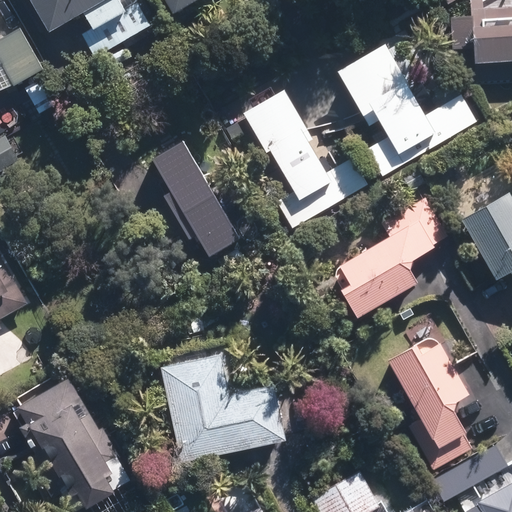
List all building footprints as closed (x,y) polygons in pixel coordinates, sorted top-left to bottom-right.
[(32,0),(47,25),(80,6),(91,23),(81,29),(95,52),(152,18),(141,0),(32,0)] [(511,4),(473,7),(474,15),(452,16),(454,47),(476,46),(478,81),(511,78),(511,4)] [(0,60),(13,85),(39,71),(16,30),(0,38),(0,60)] [(426,111),(408,80),(409,79),(386,37),(337,66),(368,121),(379,115),(389,132),(368,144),(384,171),(479,117),(463,90),(426,111)] [(326,168),(302,127),(307,124),(284,84),(244,107),(264,143),(269,140),(295,187),(279,196),(295,223),(370,179),(354,152),(326,168)] [(3,134),(0,135),(0,168),(17,159),(3,134)] [(186,138),(155,157),(172,185),(164,190),(190,234),(198,229),(211,250),(242,232),(186,138)] [(511,196),(507,188),(506,186),(477,202),(479,204),(470,208),(469,210),(467,211),(466,213),(465,216),(465,217),(465,219),(465,221),(465,222),(466,223),(465,223),(494,275),(507,267),(511,268),(511,196)] [(388,230),(337,259),(338,261),(337,261),(337,262),(335,263),(335,265),(334,267),(334,270),(334,272),(334,273),(335,276),(340,284),(338,284),(355,313),(357,311),(414,278),(406,265),(409,256),(433,242),(432,241),(448,232),(425,193),(381,218),(388,230)] [(0,325),(0,326),(0,325),(0,316),(27,300),(0,251),(0,325)] [(429,338),(428,338),(427,338),(425,338),(423,339),(415,344),(414,343),(385,358),(420,419),(409,425),(434,470),(473,448),(464,432),(465,432),(453,410),(455,401),(468,393),(438,342),(437,341),(436,341),(435,340),(434,339),(433,339),(432,338),(429,338)] [(163,359),(184,454),(287,431),(275,377),(230,387),(220,346),(163,359)] [(13,424),(37,463),(30,467),(47,496),(56,491),(68,511),(79,505),(80,507),(108,490),(107,487),(125,477),(111,455),(113,454),(96,425),(93,427),(61,373),(11,404),(20,420),(13,424)] [(493,442),(432,478),(448,504),(508,468),(493,442)] [(361,511),(378,503),(358,466),(309,492),(319,511),(361,511)] [(511,511),(511,481),(477,503),(477,504),(465,511),(511,511)]
